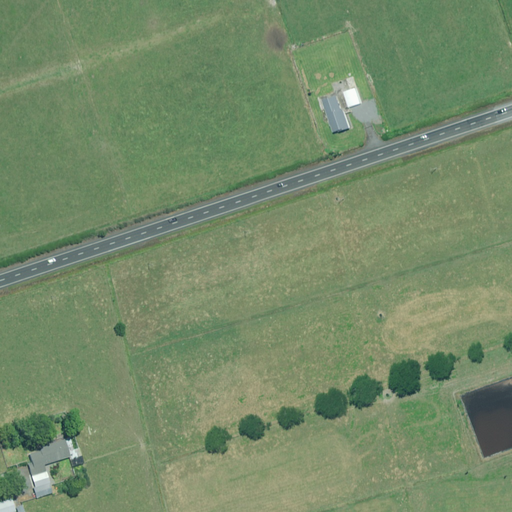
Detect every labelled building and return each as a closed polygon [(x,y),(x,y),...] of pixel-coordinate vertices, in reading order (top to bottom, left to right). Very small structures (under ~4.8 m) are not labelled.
[(361,104),(356,89),(345,93),(350,108),(361,104)] [(350,128),(339,97),(325,101),(336,133),(350,128)] [(69,457),(64,439),(48,444),(47,442),(28,448),(32,463),(27,464),(37,498),(52,493),(43,465),(69,457)] [(83,463),(81,456),(71,459),(73,466),(83,463)] [(0,511),(14,511),(15,511),(12,499),(0,502),(0,511)]
